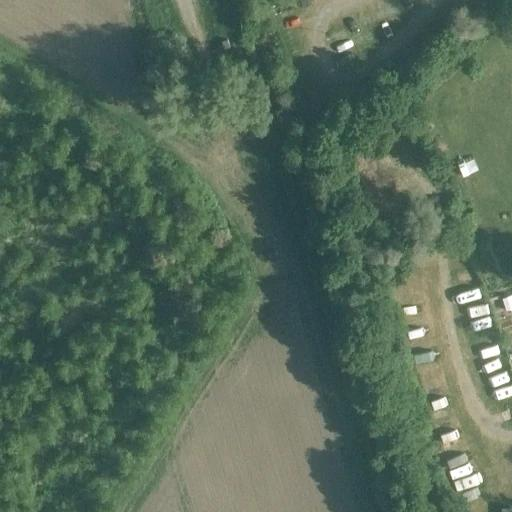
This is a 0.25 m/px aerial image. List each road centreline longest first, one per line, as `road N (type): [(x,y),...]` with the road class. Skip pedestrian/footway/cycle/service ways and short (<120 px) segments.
road 1 (track): [(123,511),(258,293),(214,180),(125,102),(60,0)]
road 2 (track): [(361,511),(276,226),(216,132),(202,63)]
road 3 (track): [(511,436),(480,421),(447,308),(436,192),(426,167),(401,146),(343,142),(320,99)]
